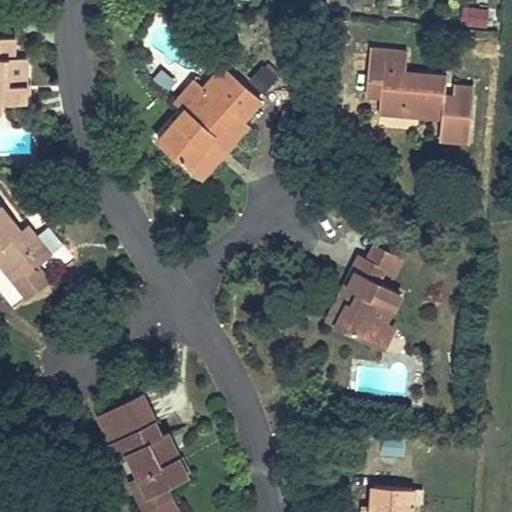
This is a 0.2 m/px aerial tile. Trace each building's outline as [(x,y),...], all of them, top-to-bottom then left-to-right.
[(461,3),(460,24),(489,26),(489,5),(461,3)] [(0,107),(7,107),(31,108),(32,63),(20,63),(20,43),(0,42),(0,107)] [(356,57),(350,84),(366,87),(362,109),(359,124),(388,131),(413,136),(408,157),(434,163),(444,120),(429,117),(417,114),(422,92),(386,84),(389,64),(356,57)] [(224,128),(216,118),(235,102),(209,70),(190,86),(185,90),(180,83),(161,99),(167,105),(134,133),(155,159),(182,136),(195,152),(224,128)] [(366,87),(350,84),(346,106),(362,109),(366,87)] [(446,109),(432,105),(429,117),(444,120),(446,109)] [(168,174),(195,152),(182,136),(155,159),(168,174)] [(0,214),(0,266),(15,286),(46,262),(24,234),(19,239),(0,214)] [(316,332),(353,355),(365,334),(382,307),(361,295),(368,284),(374,288),(383,274),(358,259),(349,272),(341,267),(334,279),(341,283),(330,300),(336,305),(330,316),(327,314),(316,332)] [(365,334),(353,355),(363,361),(376,340),(365,334)] [(94,451),(101,468),(114,463),(132,500),(148,494),(170,484),(150,443),(144,446),(136,431),(94,451)] [(114,463),(101,468),(123,511),(142,511),(155,506),(148,494),(132,500),(114,463)] [(390,511),(391,504),(352,501),(351,511),(390,511)]
